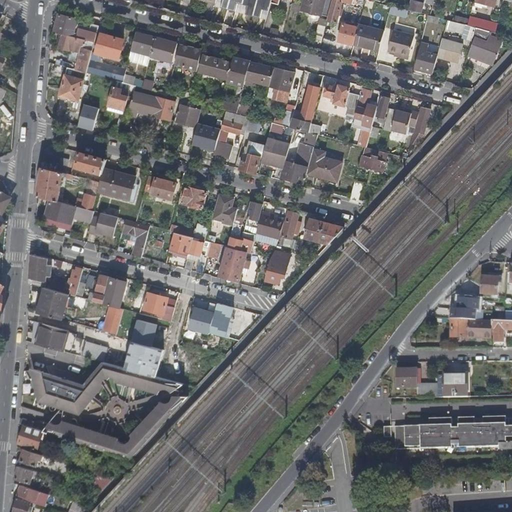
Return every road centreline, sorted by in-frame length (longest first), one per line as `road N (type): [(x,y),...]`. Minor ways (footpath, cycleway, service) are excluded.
road 1 (residential): [(467,99),(69,0)]
road 2 (residential): [(361,216),(26,127)]
road 3 (residential): [(17,238),(278,306)]
road 4 (residential): [(257,511),(337,425),(387,353)]
road 5 (residential): [(387,353),(493,234)]
road 6 (residential): [(12,310),(158,352)]
road 7 (residential): [(0,459),(12,310)]
road 8 (residential): [(387,353),(511,355)]
